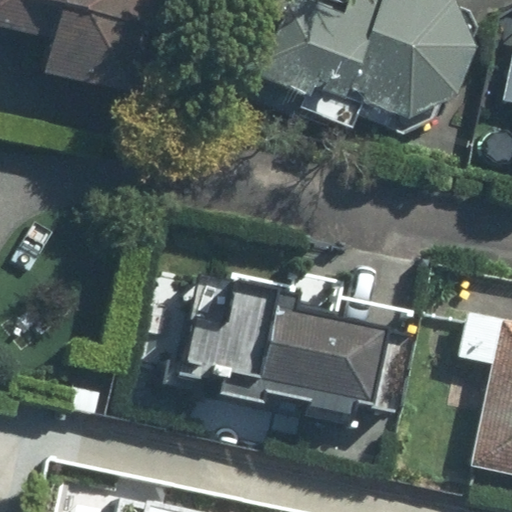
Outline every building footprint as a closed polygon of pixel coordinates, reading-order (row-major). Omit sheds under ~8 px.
[(130,101),(152,0),(0,0),(0,35),(36,43),(28,79),(130,101)] [(443,4),(434,0),(338,0),(329,22),(278,1),(261,41),(251,37),(234,78),(297,104),(301,93),(329,105),(332,98),(396,124),(443,102),(464,52),(443,4)] [(184,298),(169,371),(354,409),(369,337),(184,298)] [(511,324),(493,321),(461,469),(511,479),(511,324)] [(164,511),(115,502),(112,511),(164,511)]
